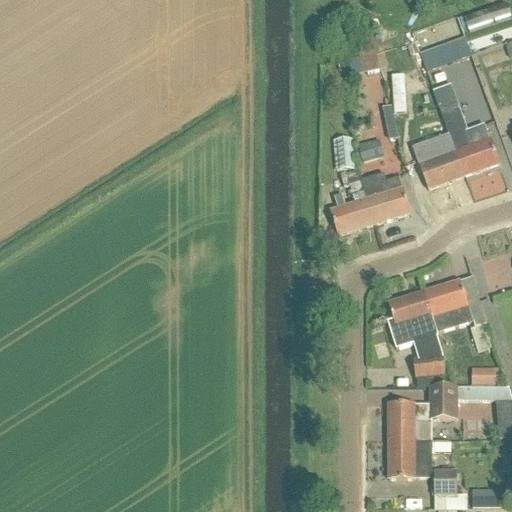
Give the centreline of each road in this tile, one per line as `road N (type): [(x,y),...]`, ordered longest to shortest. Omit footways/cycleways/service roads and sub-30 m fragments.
road 1 (track): [(250,0),(248,511)]
road 2 (residential): [(351,511),(351,298),(360,277),(422,254),(456,224),(511,207)]
